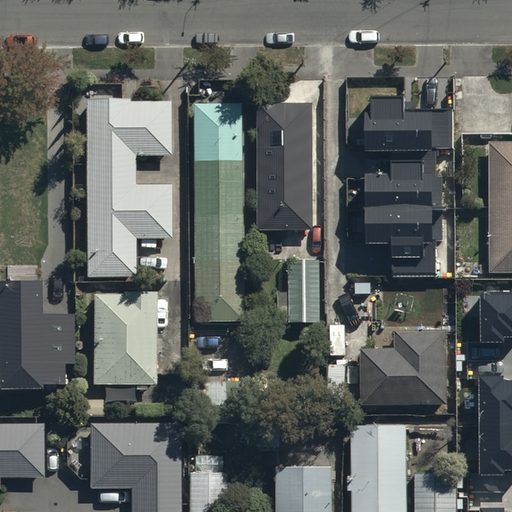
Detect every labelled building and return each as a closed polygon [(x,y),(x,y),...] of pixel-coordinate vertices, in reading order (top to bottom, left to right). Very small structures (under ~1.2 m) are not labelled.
[(393,244),(393,278),(436,277),(436,242),(443,242),(442,178),(436,179),(436,149),(454,149),(454,110),(402,110),(402,99),(375,100),(375,115),(368,115),(368,148),(393,148),(393,177),(366,177),(367,244),(393,244)] [(130,100),(86,100),(85,277),(136,277),(136,238),(171,238),(171,185),(135,185),(135,155),(169,155),(170,102),(130,102),(130,100)] [(313,101),(258,101),(258,228),(313,228),(313,101)] [(196,317),(244,317),(241,104),(194,104),(196,317)] [(18,142),(0,142),(0,265),(18,265),(18,258),(37,258),(37,267),(64,267),(64,225),(55,225),(55,144),(18,144),(18,142)] [(511,144),(491,144),(491,271),(511,271),(511,144)] [(324,262),(288,262),(288,295),(277,295),(277,324),(288,324),(288,327),(320,327),(320,279),(324,279),(324,262)] [(41,284),(0,284),(0,315),(0,388),(42,389),(42,384),(62,384),(63,362),(74,362),(74,316),(41,316),(41,284)] [(94,383),(158,384),(159,292),(95,292),(94,383)] [(511,296),(484,297),(484,340),(511,339),(511,296)] [(365,406),(448,406),(449,329),(397,329),(397,350),(365,349),(365,406)] [(350,371),(324,371),(323,417),(350,417),(350,371)] [(511,381),(482,381),(483,472),(511,472),(511,381)] [(257,386),(189,386),(189,418),(257,418),(257,386)] [(43,422),(0,422),(0,475),(44,475),(43,422)] [(179,511),(180,423),(88,423),(88,487),(130,487),(130,511),(179,511)] [(353,427),(353,511),(408,511),(408,427),(353,427)] [(332,511),(332,468),(275,469),(275,511),(332,511)] [(226,511),(226,475),(195,476),(196,511),(226,511)] [(415,476),(415,511),(450,511),(450,475),(415,476)]
